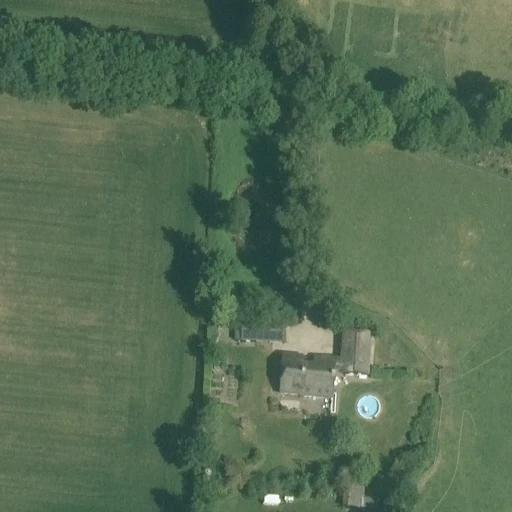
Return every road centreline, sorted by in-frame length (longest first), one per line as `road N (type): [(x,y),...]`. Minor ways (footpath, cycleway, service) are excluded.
road 1 (track): [(0,55),(246,75),(265,56),(270,0)]
road 2 (track): [(246,75),(283,110),(294,141),(307,305)]
